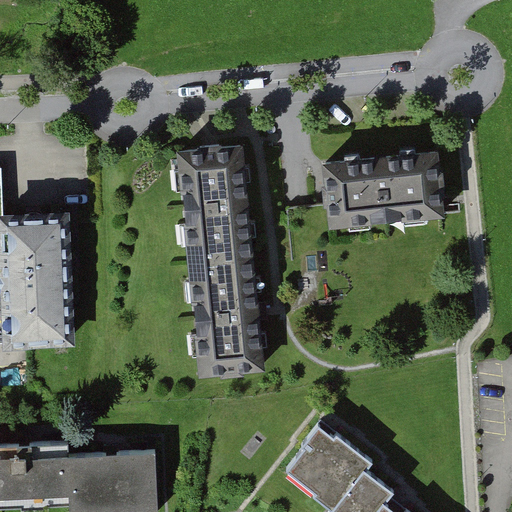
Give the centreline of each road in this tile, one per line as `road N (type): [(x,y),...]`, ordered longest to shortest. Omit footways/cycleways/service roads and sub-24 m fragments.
road 1 (residential): [(153,106),(428,77)]
road 2 (residential): [(452,104),(471,102),(485,89),(488,70),(479,53),(460,45),(442,50),(428,77)]
